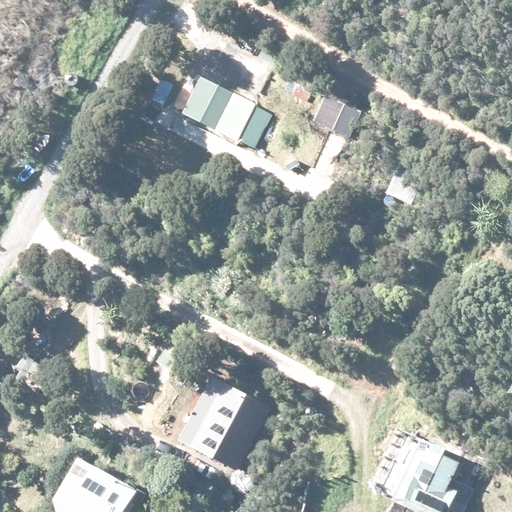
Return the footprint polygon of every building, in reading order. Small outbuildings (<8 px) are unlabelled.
[(202,79),(185,115),(257,150),(275,115),(202,79)] [(327,97),(316,121),(354,138),(365,114),(327,97)] [(431,174),(401,162),(388,192),(418,204),(431,174)] [(217,377),(182,440),(240,471),(274,409),(217,377)] [(469,457),(401,430),(375,493),(421,511),(462,511),(472,489),(458,483),(469,457)] [(134,511),(144,495),(81,461),(58,504),(60,511),(134,511)]
